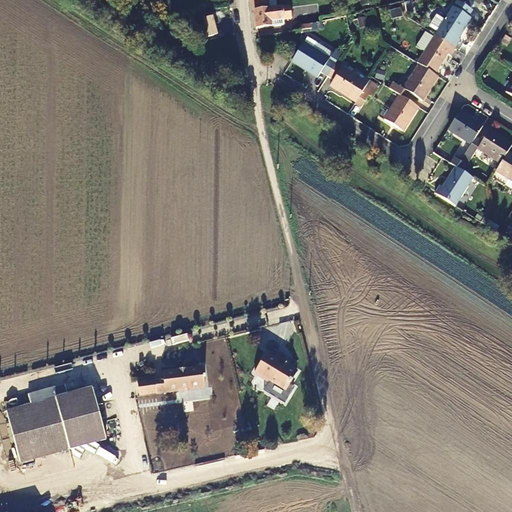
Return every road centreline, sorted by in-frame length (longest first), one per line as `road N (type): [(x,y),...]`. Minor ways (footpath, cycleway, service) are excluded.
road 1 (residential): [(248,60),(336,443)]
road 2 (unknown): [(304,318),(0,401)]
road 3 (unknown): [(59,511),(336,443)]
road 4 (residential): [(461,85),(422,146),(394,154),(248,60)]
road 5 (track): [(47,0),(217,110),(261,124)]
